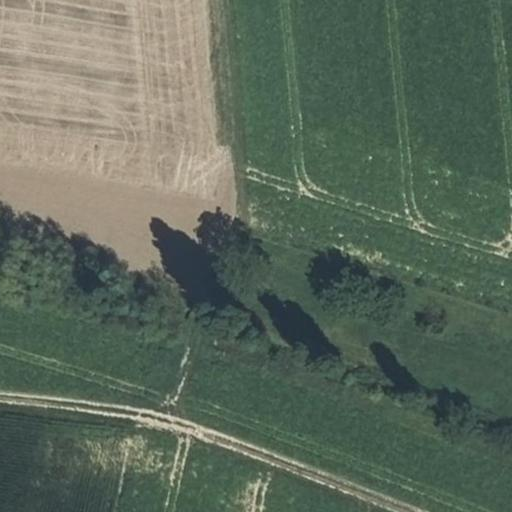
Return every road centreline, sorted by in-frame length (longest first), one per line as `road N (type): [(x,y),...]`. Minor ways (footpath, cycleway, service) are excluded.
road 1 (track): [(164,429),(239,226),(219,0)]
road 2 (track): [(395,511),(164,429),(0,402)]
